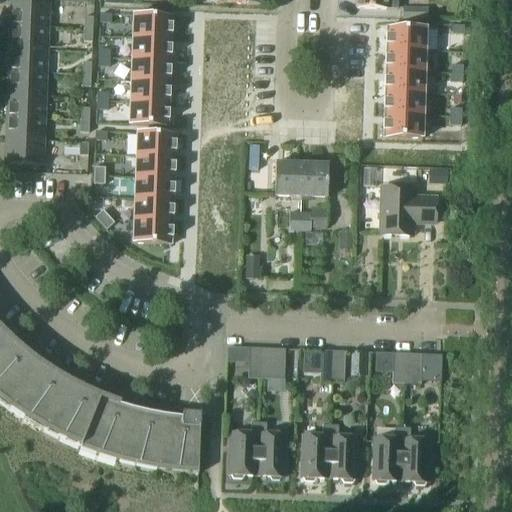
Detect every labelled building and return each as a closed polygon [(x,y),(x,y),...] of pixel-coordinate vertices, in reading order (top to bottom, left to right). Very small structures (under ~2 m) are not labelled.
[(396,10),(396,0),(356,0),(356,9),(385,10),(396,10)] [(9,27),(47,28),(48,5),(10,4),(9,27)] [(400,20),(424,20),(424,11),(401,11),(400,20)] [(99,15),(99,24),(110,24),(110,16),(99,15)] [(132,17),(131,39),(170,41),(171,18),(132,17)] [(83,29),(92,30),(92,18),(84,18),(83,29)] [(46,51),(47,28),(9,27),(9,50),(46,51)] [(452,27),(452,36),(463,36),(463,27),(452,27)] [(91,43),(92,30),(83,29),(83,43),(91,43)] [(386,29),(385,51),(424,53),(425,30),(386,29)] [(131,39),(130,61),(169,62),(170,41),(131,39)] [(45,74),(46,51),(9,50),(8,73),(45,74)] [(98,51),(97,60),(108,60),(109,51),(98,51)] [(385,51),(384,73),(423,74),(424,53),(385,51)] [(97,60),(97,68),(108,68),(108,60),(97,60)] [(130,61),(129,82),(168,84),(169,62),(130,61)] [(82,76),(90,76),(91,64),(82,63),(82,76)] [(451,67),(451,75),(462,75),(462,67),(451,67)] [(44,97),(45,74),(8,73),(7,96),(44,97)] [(384,73),(384,95),(423,96),(423,74),(384,73)] [(451,75),(450,84),(461,84),(462,75),(451,75)] [(90,88),(90,76),(82,76),(81,88),(90,88)] [(129,82),(129,104),(168,105),(168,84),(129,82)] [(96,94),(96,103),(107,103),(107,95),(96,94)] [(384,95),(383,116),(422,117),(423,96),(384,95)] [(44,120),(44,97),(7,96),(6,119),(44,120)] [(96,103),(95,111),(106,112),(107,103),(96,103)] [(129,104),(128,127),(167,128),(168,105),(129,104)] [(80,122),(89,122),(89,110),(80,109),(80,122)] [(449,110),(449,118),(460,119),(460,110),(449,110)] [(383,116),(382,139),(421,140),(422,117),(383,116)] [(449,118),(449,127),(460,127),(460,119),(449,118)] [(43,143),(44,120),(6,119),(5,142),(43,143)] [(88,134),(89,122),(80,122),(79,134),(88,134)] [(94,133),(94,142),(105,142),(105,134),(94,133)] [(135,135),(135,157),(174,159),(174,136),(135,135)] [(42,167),(43,143),(5,142),(4,165),(42,167)] [(65,144),(64,156),(78,157),(78,145),(65,144)] [(87,157),(88,144),(79,144),(78,157),(87,157)] [(135,157),(134,179),(173,180),(174,159),(135,157)] [(299,199),(300,165),(275,164),(273,198),(299,199)] [(300,165),(299,199),(326,199),(327,166),(300,165)] [(93,169),(93,177),(104,178),(104,169),(93,169)] [(431,172),(430,188),(446,188),(447,172),(431,172)] [(93,177),(93,186),(104,186),(104,178),(93,177)] [(134,179),(133,200),(172,202),(172,193),(173,180),(134,179)] [(434,226),(434,200),(413,199),(413,190),(381,189),(379,236),(412,237),(412,222),(420,223),(420,225),(434,226)] [(133,200),(132,222),(171,223),(172,202),(133,200)] [(102,212),(94,219),(99,225),(108,218),(102,212)] [(298,215),(298,232),(309,232),(309,228),(325,229),(325,212),(309,212),(309,216),(298,215)] [(298,232),(298,215),(288,215),(287,232),(298,232)] [(108,218),(99,225),(105,232),(113,224),(108,218)] [(132,222),(131,245),(162,246),(170,246),(171,223),(132,222)] [(339,234),(338,250),(351,251),(352,235),(339,234)] [(0,400),(9,408),(11,409),(24,418),(45,430),(58,437),(81,447),(96,453),(119,460),(134,463),(158,468),(173,470),(195,471),(195,475),(197,476),(199,416),(181,415),(181,419),(164,416),(148,413),(131,409),(116,405),(99,398),(84,392),(68,384),(54,376),(40,366),(25,355),(13,345),(1,333),(0,331),(0,400)] [(259,380),(260,350),(248,349),(247,380),(259,380)] [(260,350),(259,380),(283,381),(284,351),(260,350)] [(331,383),(332,353),(320,352),(319,382),(331,383)] [(332,353),(331,383),(343,383),(344,353),(332,353)] [(403,386),(404,355),(392,355),(391,385),(403,386)] [(420,386),(421,356),(404,355),(403,386),(420,386)] [(428,356),(427,368),(440,368),(440,357),(428,356)] [(256,478),(258,424),(249,424),(249,435),(229,434),(228,477),(230,477),(232,480),(240,481),(242,477),(256,478)] [(258,424),(256,478),(269,478),(271,482),(279,482),(281,479),(284,479),(285,436),(265,436),(265,425),(258,424)] [(328,481),(329,427),(321,427),(321,438),(301,437),(299,479),(302,480),(304,483),(312,483),(314,480),(328,481)] [(329,427),(328,481),(341,481),(343,485),(351,485),(353,481),(356,482),(357,439),(337,438),(337,427),(329,427)] [(399,483),(401,430),(393,429),(393,440),(373,440),(371,482),(374,482),(376,486),(384,486),(386,483),(399,483)] [(401,430),(399,483),(413,484),(415,487),(423,487),(425,484),(428,484),(429,442),(409,441),(409,430),(401,430)]
